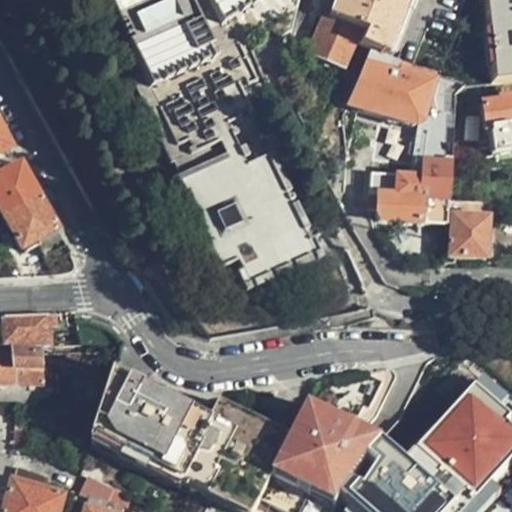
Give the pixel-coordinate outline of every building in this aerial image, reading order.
[(95,0),(142,92),(171,149),(186,142),(189,147),(187,148),(189,154),(214,141),(220,154),(165,181),(212,275),(233,265),(236,273),(233,276),(242,295),(316,259),(305,239),(302,241),(297,231),(301,230),(264,155),(239,167),(235,159),(240,157),(236,148),(231,150),(226,138),(230,136),(228,131),(223,133),(220,127),(245,115),(230,84),(236,81),(239,85),(248,79),(233,47),(205,61),(200,50),(204,48),(179,0),(195,0),(216,32),(270,0),(95,0)] [(333,0),(327,17),(357,30),(361,31),(355,44),(372,52),(384,57),(405,0),(333,0)] [(511,0),(480,0),(481,4),(464,7),(467,35),(484,34),(490,85),(496,84),(511,82),(511,0)] [(357,30),(327,17),(325,15),(308,54),(341,68),(357,30)] [(369,174),(368,195),(377,197),(376,212),(379,221),(444,226),(446,201),(449,155),(454,97),(460,87),(408,70),(384,57),(372,52),(360,76),(347,106),(412,127),(417,125),(421,125),(424,126),(427,126),(422,179),(369,174)] [(303,81),(285,65),(276,78),(286,102),(303,81)] [(511,82),(496,84),(499,104),(481,107),(484,130),(488,130),(491,154),(511,150),(511,82)] [(478,86),(462,88),(464,97),(479,95),(478,86)] [(0,153),(7,150),(9,146),(0,129),(0,153)] [(37,199),(20,166),(0,175),(0,214),(1,216),(31,203),(37,199)] [(63,247),(37,199),(31,203),(1,216),(18,249),(21,247),(24,252),(36,247),(42,257),(63,247)] [(452,211),(488,210),(488,201),(452,202),(452,211)] [(483,260),(486,219),(451,217),(449,258),(476,261),(483,260)] [(50,348),(50,347),(49,317),(4,319),(5,348),(50,348)] [(0,388),(14,388),(16,353),(0,353),(0,388)] [(16,353),(14,388),(51,388),(50,368),(42,368),(41,354),(16,353)] [(92,371),(91,355),(70,355),(71,372),(92,371)] [(88,446),(225,511),(253,511),(256,507),(285,443),(212,409),(204,425),(108,380),(88,446)] [(349,485),(339,501),(351,511),(470,511),(511,465),(511,429),(508,426),(511,422),(511,420),(476,388),(434,434),(443,441),(413,473),(381,444),(366,460),(378,470),(362,493),(349,485)] [(332,511),(336,504),(346,485),(378,443),(303,406),(285,443),(256,507),(267,511),(332,511)] [(24,423),(14,422),(13,444),(12,447),(24,453),(24,423)] [(13,468),(11,482),(42,491),(46,479),(21,468),(13,468)] [(109,490),(85,478),(79,495),(104,507),(105,506),(109,490)] [(57,511),(61,497),(42,491),(11,482),(3,511),(57,511)]
